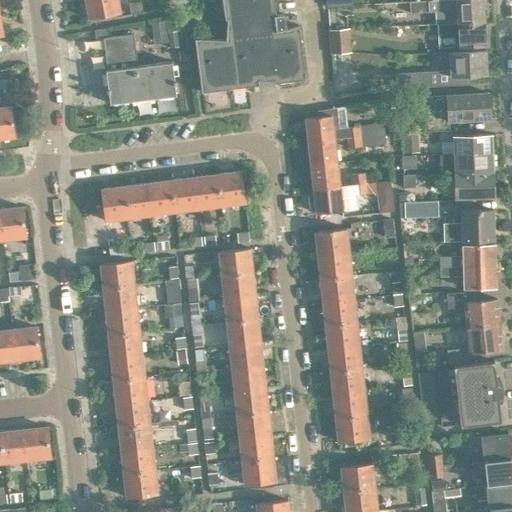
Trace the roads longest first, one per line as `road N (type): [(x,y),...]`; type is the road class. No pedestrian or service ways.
road 1 (residential): [(269,145),(309,511)]
road 2 (residential): [(44,170),(269,145)]
road 3 (residential): [(66,406),(45,185)]
road 4 (residential): [(269,145),(270,106),(318,98),(309,0)]
road 5 (residential): [(44,170),(49,99),(37,0)]
